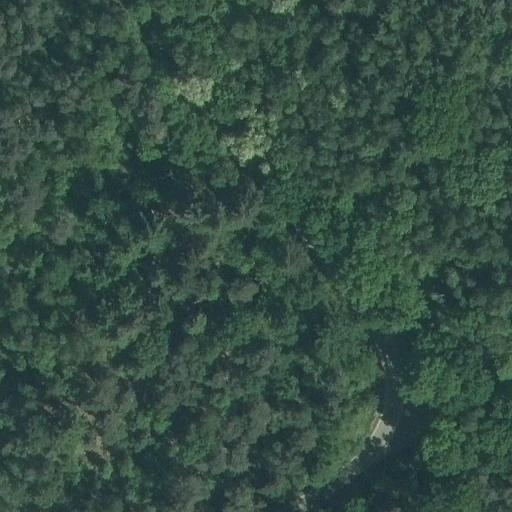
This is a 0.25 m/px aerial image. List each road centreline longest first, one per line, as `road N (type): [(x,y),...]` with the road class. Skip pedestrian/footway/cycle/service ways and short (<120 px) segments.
road 1 (unclassified): [(315,511),(386,465),(402,443),(413,407),(410,371),(138,0)]
road 2 (track): [(402,443),(511,368)]
